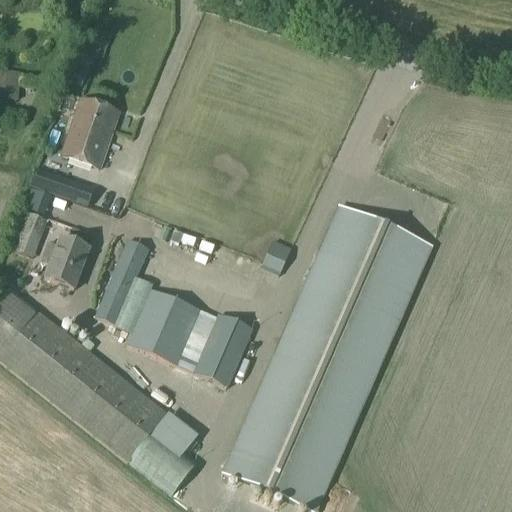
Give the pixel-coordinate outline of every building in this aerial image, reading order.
[(0,119),(18,121),(22,60),(0,59),(0,119)] [(80,92),(86,75),(74,70),(68,87),(80,92)] [(61,160),(100,173),(119,115),(80,103),(61,160)] [(59,201),(85,211),(91,192),(65,184),(59,201)] [(306,511),(315,511),(429,250),(340,211),(225,476),(306,511)] [(33,264),(47,226),(26,219),(12,257),(33,264)] [(143,247),(152,229),(138,222),(129,240),(143,247)] [(45,282),(75,293),(90,253),(60,241),(45,282)] [(150,253),(127,243),(94,322),(117,332),(150,253)] [(126,349),(190,376),(214,320),(150,293),(126,349)] [(0,366),(128,467),(168,418),(8,294),(0,304),(0,366)] [(253,332),(219,317),(193,377),(228,393),(253,332)] [(92,345),(112,361),(118,352),(99,337),(92,345)] [(130,471),(172,502),(197,467),(185,458),(156,436),(130,471)]
